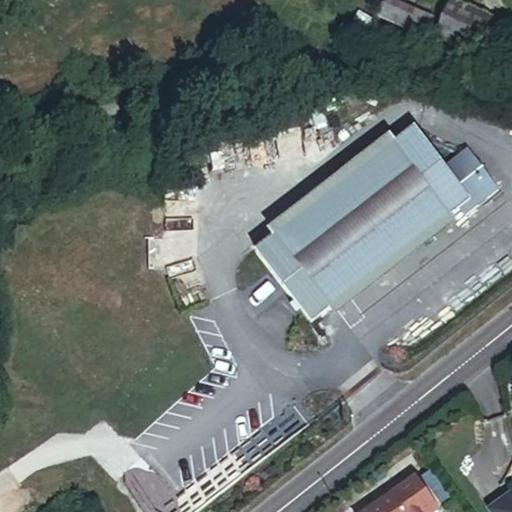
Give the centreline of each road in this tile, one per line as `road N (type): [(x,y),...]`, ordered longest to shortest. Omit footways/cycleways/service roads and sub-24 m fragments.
road 1 (residential): [(0,135),(238,86),(361,71),(511,103)]
road 2 (secondary): [(511,334),(291,511)]
